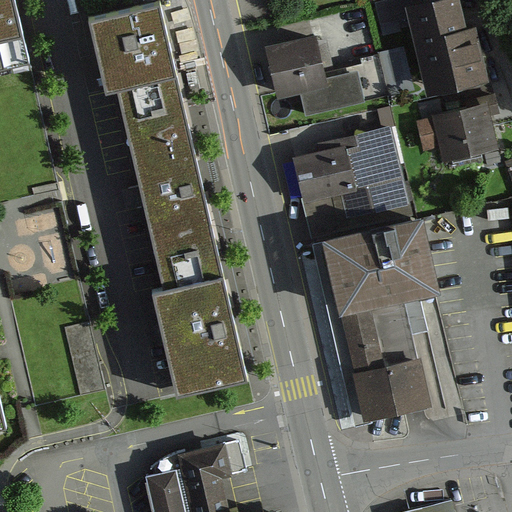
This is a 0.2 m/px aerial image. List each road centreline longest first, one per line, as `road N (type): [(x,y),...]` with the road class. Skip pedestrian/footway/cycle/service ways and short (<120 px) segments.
road 1 (secondary): [(320,477),(208,0)]
road 2 (unknown): [(502,451),(458,190)]
road 3 (residential): [(511,449),(320,477)]
